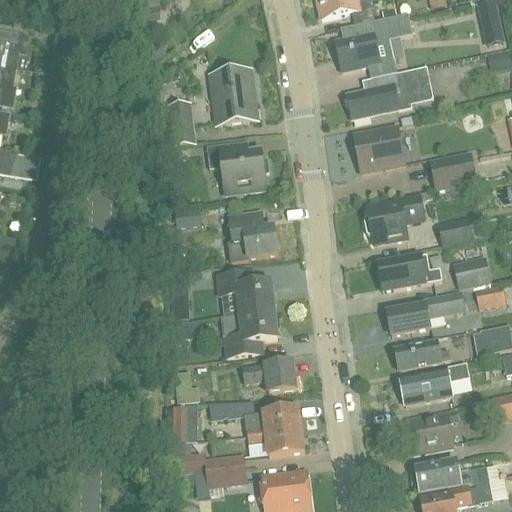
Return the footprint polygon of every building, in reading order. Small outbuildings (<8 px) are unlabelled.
[(139,0),(140,10),(145,10),(150,10),(162,9),(162,3),(150,3),(149,0),(139,0)] [(317,0),(323,23),(353,16),(356,29),(376,24),(371,2),(360,4),(358,0),(317,0)] [(452,0),(437,0),(439,16),(454,14),(452,0)] [(496,4),(477,8),(483,33),(501,29),(496,4)] [(150,10),(141,10),(140,10),(141,25),(151,24),(150,10)] [(376,47),(390,44),(413,39),(408,18),(341,32),(344,44),(336,46),(342,75),(368,70),(380,67),(376,47)] [(0,70),(15,73),(18,57),(14,57),(18,37),(0,33),(0,70)] [(511,65),(509,53),(488,57),(491,75),(511,71),(511,65)] [(0,107),(4,108),(7,89),(12,90),(15,73),(0,70),(0,107)] [(428,70),(364,84),(366,94),(348,98),(354,124),(401,113),(400,113),(413,110),(412,106),(435,101),(428,70)] [(258,123),(253,74),(212,78),(217,128),(258,123)] [(171,152),(196,148),(191,107),(166,110),(171,152)] [(0,138),(5,140),(9,116),(0,114),(0,138)] [(408,168),(400,129),(355,138),(363,177),(408,168)] [(263,155),(234,159),(233,148),(209,151),(211,172),(223,171),(227,198),(268,193),(266,177),(271,176),(269,161),(264,162),(263,155)] [(471,156),(428,165),(434,194),(477,185),(474,172),(471,156)] [(36,162),(29,161),(26,176),(34,177),(36,162)] [(423,201),(402,205),(402,206),(371,211),(372,220),(370,221),(368,223),(370,238),(373,239),(376,239),(377,248),(411,242),(409,230),(428,227),(423,201)] [(198,211),(175,214),(176,231),(200,229),(198,211)] [(264,231),(262,214),(229,219),(233,248),(246,246),(249,262),(279,258),(275,230),(264,231)] [(443,232),(447,250),(477,243),(473,225),(443,232)] [(0,266),(12,268),(13,261),(0,259),(0,266)] [(380,265),(386,298),(428,290),(428,288),(442,285),(440,274),(429,275),(427,260),(419,262),(419,259),(380,265)] [(491,288),(486,261),(453,268),(458,295),(491,288)] [(237,292),(240,319),(275,315),(271,287),(255,289),(253,276),(218,281),(220,294),(237,292)] [(506,309),(503,291),(462,299),(465,316),(506,309)] [(387,335),(391,336),(392,341),(432,333),(430,323),(464,317),(461,300),(461,297),(424,304),(425,310),(388,317),(389,321),(385,324),(387,335)] [(278,342),(275,315),(240,319),(243,346),(227,348),(228,361),(263,357),(261,345),(278,342)] [(480,334),(484,359),(511,353),(511,342),(510,329),(480,334)] [(451,365),(449,354),(441,355),(440,347),(396,355),(399,374),(451,365)] [(511,357),(503,359),(508,380),(511,379),(511,357)] [(296,394),(293,366),(266,369),(266,370),(244,372),(246,386),(267,384),(269,397),(296,394)] [(433,376),(401,383),(407,410),(458,401),(454,387),(470,385),(467,369),(433,377),(433,376)] [(179,409),(200,407),(198,393),(191,394),(177,396),(179,409)] [(511,397),(484,404),(489,429),(511,423),(511,397)] [(247,421),(245,407),(208,409),(210,421),(219,420),(220,425),(247,421)] [(190,412),(173,412),(173,448),(195,447),(194,439),(188,439),(187,431),(190,431),(190,412)] [(248,432),(249,440),(301,434),(298,412),(264,416),(265,429),(248,432)] [(458,426),(456,413),(449,415),(449,416),(409,423),(415,457),(455,451),(451,427),(458,426)] [(304,455),(301,434),(249,440),(250,449),(268,447),(269,459),(304,455)] [(175,461),(177,480),(245,472),(243,460),(216,464),(216,469),(198,471),(196,459),(175,461)] [(449,493),(473,488),(474,488),(474,491),(489,488),(486,471),(460,476),(457,465),(417,472),(421,495),(449,491),(449,493)] [(501,506),(511,503),(511,493),(507,469),(494,472),(501,506)] [(246,487),(245,472),(177,480),(178,490),(197,488),(198,501),(210,500),(209,491),(246,487)] [(311,511),(307,475),(261,481),(265,511),(311,511)] [(479,508),(492,506),(489,488),(474,491),(475,493),(422,502),(423,511),(465,511),(479,510),(479,508)]
